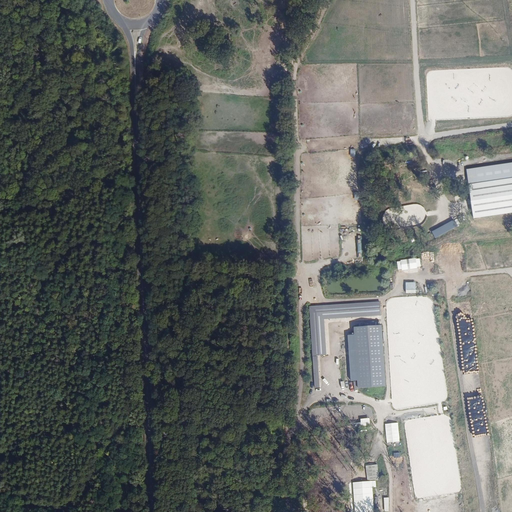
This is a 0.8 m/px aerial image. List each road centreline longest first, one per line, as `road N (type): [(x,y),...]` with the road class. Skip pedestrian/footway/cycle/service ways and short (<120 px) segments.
road 1 (track): [(511,268),(403,278),(381,297),(301,301),(295,68),(329,0)]
road 2 (secondary): [(152,511),(134,67)]
road 3 (track): [(289,0),(283,265)]
road 4 (track): [(449,259),(448,300),(482,511)]
road 5 (track): [(284,434),(313,400),(335,397),(330,325),(383,320)]
road 6 (track): [(284,434),(283,265)]
road 7 (track): [(389,511),(391,476),(378,425),(383,407),(401,414),(440,408)]
road 8 (track): [(381,297),(383,407),(335,397)]
road 9 (track): [(511,124),(361,142)]
road 10 (track): [(413,0),(422,137)]
